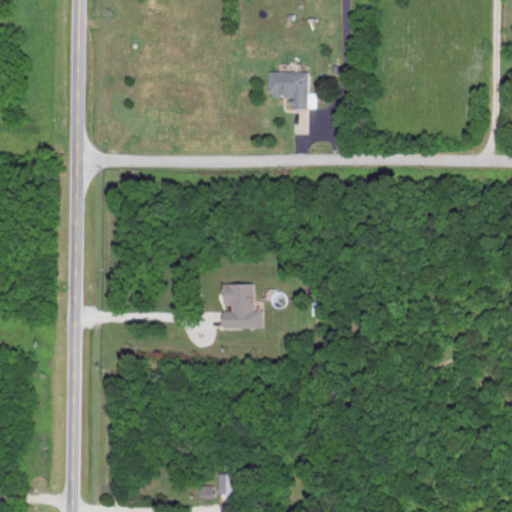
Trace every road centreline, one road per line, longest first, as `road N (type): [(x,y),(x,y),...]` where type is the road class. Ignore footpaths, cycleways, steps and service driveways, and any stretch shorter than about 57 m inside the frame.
road 1 (tertiary): [(70,511),(78,0)]
road 2 (residential): [(511,163),(75,160)]
